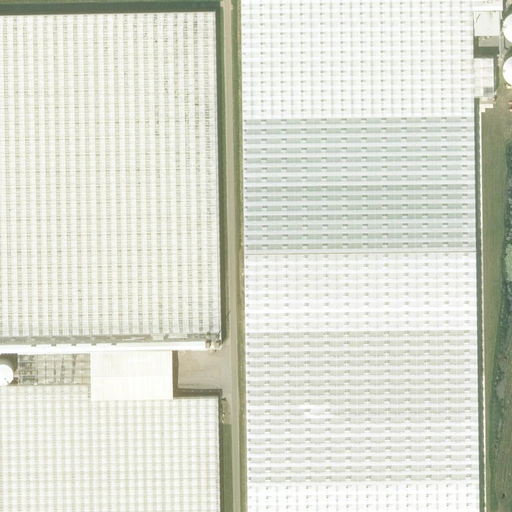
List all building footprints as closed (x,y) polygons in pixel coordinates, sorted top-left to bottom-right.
[(476,248),(473,8),(472,0),(241,0),(245,251),(476,248)] [(0,12),(0,348),(18,348),(18,351),(94,350),(172,348),(172,346),(221,346),(215,8),(0,12)] [(479,511),(476,248),(245,251),(248,511),(479,511)] [(173,396),(172,348),(94,350),(95,397),(173,396)] [(219,511),(218,395),(208,395),(173,396),(95,397),(94,350),(18,351),(19,383),(0,383),(0,511),(219,511)] [(0,377),(15,379),(16,360),(0,359),(0,377)]
